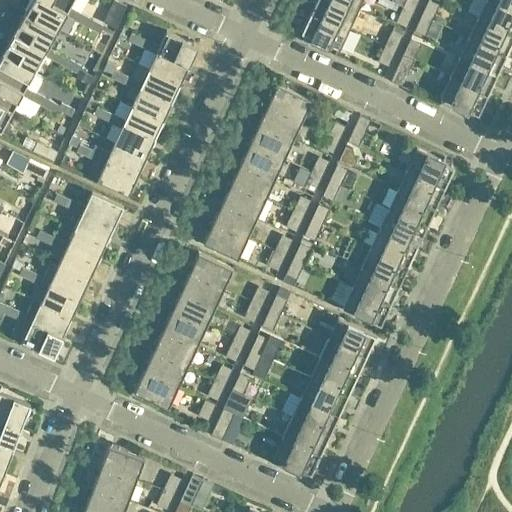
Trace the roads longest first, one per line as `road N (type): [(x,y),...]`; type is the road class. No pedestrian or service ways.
road 1 (residential): [(75,398),(245,37)]
road 2 (residential): [(335,511),(501,157)]
road 3 (residential): [(501,157),(245,37)]
road 4 (residential): [(330,511),(75,398)]
road 5 (residential): [(31,511),(75,398)]
